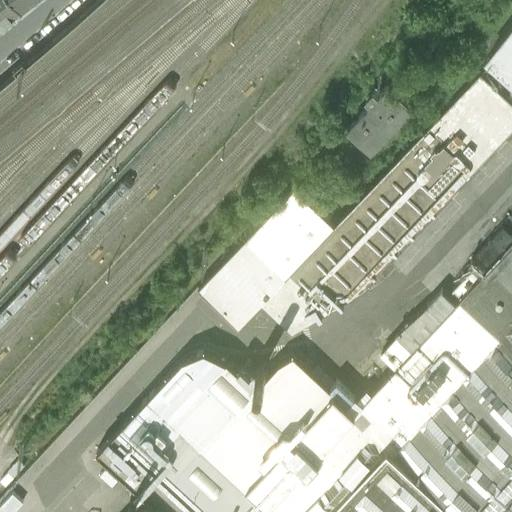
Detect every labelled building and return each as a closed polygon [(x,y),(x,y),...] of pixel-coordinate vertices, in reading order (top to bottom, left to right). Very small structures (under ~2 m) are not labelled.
[(0,0),(0,21),(24,3),(20,0),(0,0)] [(511,25),(489,54),(511,75),(511,25)] [(285,276),(263,300),(292,327),(350,294),(511,125),(511,98),(482,70),(335,224),(295,186),(246,239),(285,276)] [(413,104),(389,82),(379,92),(374,87),(365,97),(370,102),(347,126),(370,149),(413,104)] [(483,271),(511,240),(511,231),(511,232),(504,225),(471,260),(475,264),(483,271)] [(285,276),(246,239),(199,288),(239,327),(263,300),(285,276)] [(511,511),(511,240),(483,271),(461,295),(456,301),(397,364),(355,408),(293,349),(279,360),(256,385),(228,358),(204,348),(182,357),(96,445),(147,491),(170,511),(511,511)] [(461,295),(483,271),(475,264),(453,287),(461,295)] [(397,364),(456,301),(443,288),(426,305),(399,329),(397,332),(398,333),(381,351),(390,360),(391,358),(397,364)] [(170,511),(147,491),(127,511),(170,511)]
